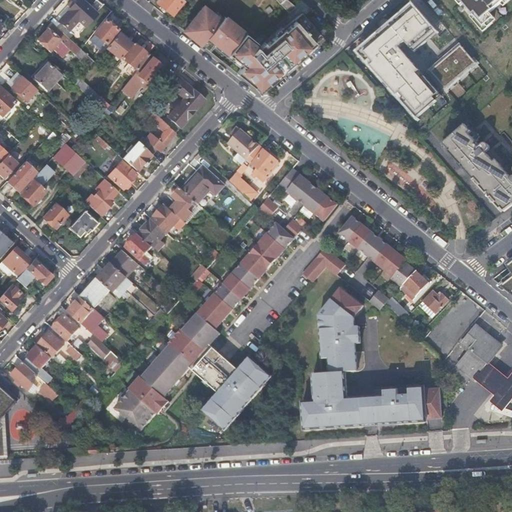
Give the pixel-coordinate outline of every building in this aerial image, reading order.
[(68,8),(58,21),(68,29),(76,19),(84,25),(95,11),(81,0),(74,0),(72,3),(68,0),(65,5),(68,8)] [(172,14),(184,0),(156,0),(156,1),(172,14)] [(287,0),(273,0),(289,13),(295,6),(287,0)] [(459,0),(483,25),(494,16),(491,13),(506,0),(459,0)] [(413,4),(359,52),(418,118),(442,96),(400,49),(406,43),(416,54),(440,33),(413,4)] [(221,19),(204,5),(184,30),(210,51),(216,43),(242,64),(236,71),(260,91),(323,37),(301,12),(260,44),(224,15),(221,19)] [(105,19),(94,33),(106,43),(117,29),(110,23),(112,21),(109,19),(107,20),(105,19)] [(80,48),(52,22),(37,39),(49,50),(52,47),(62,56),(69,48),(75,54),(80,48)] [(119,59),(121,56),(132,43),(118,32),(105,48),(119,59)] [(121,56),(137,69),(149,54),(133,41),(132,43),(121,56)] [(478,62),(460,43),(430,70),(447,90),(478,62)] [(80,62),(86,54),(80,48),(75,54),(80,62)] [(152,57),(133,80),(144,89),(154,76),(152,74),(160,63),(152,57)] [(63,72),(49,60),(32,78),(47,90),(63,72)] [(481,67),(464,78),(470,86),(486,75),(481,67)] [(21,76),(17,71),(7,83),(11,86),(21,76)] [(21,76),(11,86),(11,87),(26,100),(36,89),(21,76)] [(185,97),(169,116),(181,126),(205,99),(179,77),(172,85),(185,97)] [(90,97),(94,91),(81,79),(77,85),(90,97)] [(0,87),(0,113),(2,115),(4,117),(10,111),(7,109),(15,101),(0,87)] [(90,97),(105,110),(109,105),(94,91),(90,97)] [(122,116),(130,103),(123,99),(116,112),(122,116)] [(144,136),(139,141),(152,153),(157,148),(159,150),(165,143),(169,139),(175,132),(169,127),(170,126),(153,111),(149,116),(165,131),(159,139),(152,133),(146,138),(144,136)] [(462,123),(441,141),(502,213),(511,204),(511,176),(510,178),(467,133),(470,130),(462,123)] [(233,136),(240,127),(236,125),(229,132),(233,136)] [(259,144),(260,144),(240,127),(233,136),(228,141),(248,158),(259,144)] [(105,148),(108,144),(99,135),(97,138),(100,141),(98,142),(105,148)] [(139,141),(138,141),(133,146),(131,145),(126,150),(128,152),(123,158),(124,158),(137,170),(137,171),(153,154),(152,153),(139,141)] [(86,161),(65,142),(53,156),(73,175),(86,161)] [(265,149),(259,144),(248,158),(258,167),(252,174),(256,177),(258,175),(262,178),(264,178),(265,178),(266,178),(267,177),(280,161),(278,160),(278,159),(266,149),(265,149)] [(7,154),(3,158),(0,161),(0,174),(3,177),(16,163),(7,154)] [(431,195),(392,154),(380,165),(420,206),(431,195)] [(137,170),(124,158),(108,175),(123,189),(124,187),(125,188),(126,187),(126,188),(130,183),(130,182),(129,182),(135,175),(134,174),(137,170)] [(88,163),(86,161),(73,175),(76,177),(88,163)] [(35,172),(24,162),(7,180),(18,190),(35,172)] [(53,171),(46,164),(20,192),(33,204),(45,191),(40,186),(53,171)] [(202,206),(204,208),(225,185),(204,165),(183,188),(202,206)] [(293,168),(279,184),(298,199),(311,182),(293,168)] [(233,174),(236,177),(242,171),(238,169),(233,174)] [(109,185),(110,183),(96,170),(93,173),(102,180),(97,186),(99,188),(97,190),(98,192),(93,197),(91,195),(85,201),(101,215),(112,203),(109,200),(117,192),(109,185)] [(229,180),(242,192),(247,187),(236,177),(233,174),(229,180)] [(318,188),(311,182),(298,199),(305,204),(318,188)] [(181,217),(187,223),(202,206),(183,188),(181,187),(173,195),(179,201),(172,209),(181,217)] [(337,203),(318,188),(305,204),(324,220),(337,203)] [(268,198),(259,209),(270,218),(279,207),(268,198)] [(55,202),(42,216),(55,228),(68,214),(55,202)] [(170,230),(181,217),(172,209),(166,203),(154,216),(170,230)] [(275,213),(278,220),(286,216),(282,209),(275,213)] [(84,210),(69,227),(79,236),(84,231),(87,234),(97,222),(84,210)] [(381,239),(353,216),(340,232),(368,255),(381,239)] [(153,246),(154,247),(168,232),(153,219),(139,233),(153,246)] [(304,228),(293,219),(284,230),(295,238),(295,239),(304,228)] [(216,329),(295,238),(284,230),(276,223),(198,313),(197,313),(183,330),(181,329),(169,343),(170,344),(142,377),(140,376),(129,388),(131,390),(115,407),(141,430),(157,412),(158,414),(169,401),(165,397),(190,367),(219,392),(203,410),(225,429),(272,376),(250,357),(239,369),(228,360),(226,362),(217,354),(219,352),(211,345),(221,333),(216,329)] [(480,240),(491,230),(484,223),(473,233),(480,240)] [(0,255),(6,249),(12,243),(0,231),(0,255)] [(144,255),(153,246),(139,233),(127,247),(146,264),(150,260),(144,255)] [(381,239),(368,255),(375,260),(388,244),(381,239)] [(15,246),(16,245),(12,242),(12,243),(6,249),(9,252),(15,246)] [(404,283),(417,270),(406,261),(407,259),(388,244),(375,260),(393,275),(392,277),(402,285),(404,283)] [(9,253),(2,261),(19,275),(25,268),(32,261),(15,246),(9,252),(9,253)] [(303,273),(313,281),(325,266),(337,275),(346,264),(335,256),(326,247),(303,273)] [(128,277),(139,264),(124,250),(112,263),(128,277)] [(16,279),(21,283),(31,272),(44,284),(52,276),(34,259),(32,261),(25,268),(19,275),(16,279)] [(106,270),(127,289),(133,282),(128,277),(112,263),(106,270)] [(197,270),(202,274),(208,268),(202,264),(197,270)] [(511,264),(493,279),(511,293),(511,264)] [(111,289),(120,297),(127,289),(106,270),(99,278),(111,289)] [(417,270),(404,283),(417,295),(430,282),(417,270)] [(96,307),(111,289),(99,278),(94,284),(91,281),(87,285),(90,287),(83,295),(96,307)] [(11,284),(0,296),(0,299),(11,310),(24,295),(11,284)] [(360,342),(359,326),(354,326),(354,317),(363,305),(341,287),(318,314),(321,358),(329,357),(330,372),(312,373),(314,400),(301,401),(303,429),(362,425),(361,397),(346,398),(346,399),(342,399),(341,372),(344,372),(344,371),(356,370),(354,343),(360,342)] [(379,289),(370,301),(380,309),(390,298),(379,289)] [(439,297),(432,291),(423,299),(424,300),(436,312),(449,299),(444,293),(439,297)] [(88,315),(95,307),(82,296),(69,311),(92,332),(99,325),(88,315)] [(388,304),(398,313),(402,309),(404,308),(394,298),(388,304)] [(164,309),(168,313),(176,304),(171,300),(164,309)] [(436,312),(424,300),(421,303),(433,315),(436,312)] [(156,316),(162,321),(168,313),(164,309),(162,308),(155,315),(156,316)] [(66,314),(54,328),(68,340),(80,327),(66,314)] [(149,323),(155,328),(162,321),(156,316),(149,323)] [(145,328),(151,333),(155,328),(149,323),(145,328)] [(458,365),(474,378),(480,371),(487,362),(502,345),(477,325),(463,342),(471,348),(458,365)] [(51,331),(39,345),(52,357),(53,358),(64,346),(79,360),(84,355),(68,341),(65,344),(51,331)] [(105,358),(112,350),(95,335),(88,343),(105,358)] [(39,345),(24,362),(35,372),(40,366),(42,368),(52,357),(39,345)] [(228,360),(219,352),(217,354),(226,362),(228,360)] [(35,372),(24,362),(12,374),(30,390),(41,377),(35,372)] [(474,378),(493,394),(507,378),(487,362),(480,371),(474,378)] [(511,372),(507,378),(493,394),(488,399),(501,411),(511,398),(511,372)] [(51,402),(59,394),(58,393),(47,383),(39,391),(51,402)] [(18,402),(0,386),(0,460),(9,459),(6,415),(18,402)] [(441,416),(439,388),(424,389),(409,390),(409,387),(374,390),(375,396),(376,424),(411,422),(411,418),(426,417),(441,416)] [(376,424),(375,396),(361,397),(362,425),(376,424)] [(75,408),(80,413),(88,404),(82,400),(75,408)] [(60,416),(55,421),(65,430),(80,413),(75,408),(65,419),(63,418),(60,416)] [(92,456),(100,457),(100,451),(91,451),(69,450),(68,465),(91,466),(92,456)]
